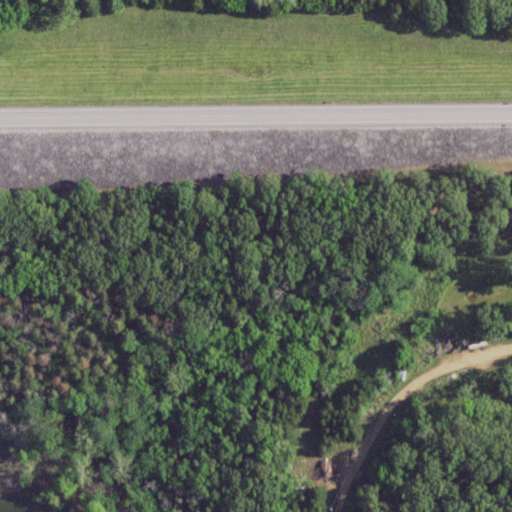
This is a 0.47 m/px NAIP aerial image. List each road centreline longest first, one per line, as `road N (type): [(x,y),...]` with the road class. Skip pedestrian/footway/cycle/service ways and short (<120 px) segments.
road 1 (secondary): [(511,120),(0,123)]
road 2 (residential): [(511,358),(430,377),(402,400),(342,511)]
